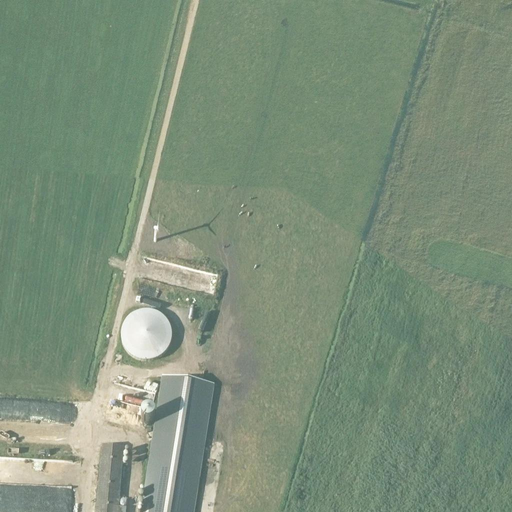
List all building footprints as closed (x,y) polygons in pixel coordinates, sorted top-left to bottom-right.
[(171,342),(172,337),(171,332),(170,328),(168,323),(164,319),(161,316),(156,314),(152,312),(147,312),(142,313),(137,314),(132,316),(129,319),(125,323),(123,328),(122,332),(121,337),(122,342),(123,347),(125,351),(129,355),(132,358),(137,361),(142,362),(147,363),(152,362),(156,361),(161,358),(164,355),(168,351),(170,347),(171,342)] [(214,329),(197,325),(193,342),(209,346),(214,329)] [(163,379),(141,511),(192,511),(212,387),(163,379)] [(141,396),(133,404),(141,413),(149,406),(141,396)] [(149,413),(148,413),(147,413),(146,413),(145,413),(144,414),(143,415),(142,415),(142,416),(141,417),(141,418),(141,419),(141,420),(141,421),(141,422),(141,423),(142,424),(143,425),(145,426),(146,427),(147,427),(148,427),(149,427),(150,426),(151,426),(152,425),(153,424),(154,423),(154,422),(154,421),(155,420),(154,419),(154,418),(154,417),(154,416),(153,415),(152,415),(151,414),(149,413)] [(29,427),(28,450),(68,450),(68,428),(29,427)] [(10,429),(3,428),(1,441),(7,442),(10,429)] [(118,508),(123,448),(101,446),(95,511),(125,511),(125,509),(118,508)] [(216,511),(224,459),(207,456),(199,511),(216,511)] [(0,474),(29,475),(30,466),(44,466),(44,471),(60,472),(60,460),(0,457),(0,474)]
